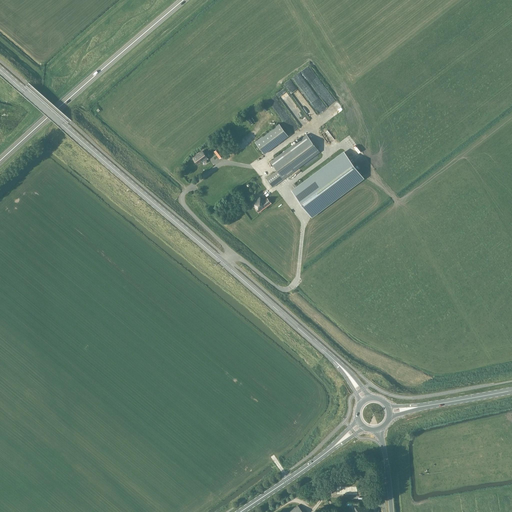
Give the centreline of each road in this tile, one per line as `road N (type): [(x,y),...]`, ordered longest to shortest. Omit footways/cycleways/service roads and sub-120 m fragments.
road 1 (tertiary): [(349,376),(0,69)]
road 2 (trunk): [(0,162),(183,0)]
